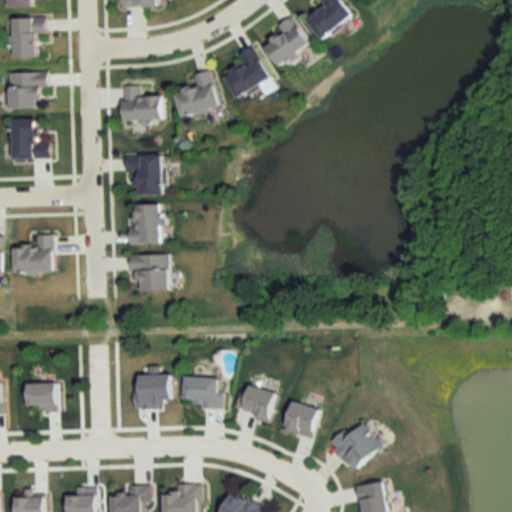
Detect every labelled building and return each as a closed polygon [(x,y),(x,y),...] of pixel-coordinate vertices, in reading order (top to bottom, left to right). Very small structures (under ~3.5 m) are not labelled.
[(355,11),(343,0),(323,0),(326,4),(309,21),(327,39),(355,11)] [(283,33),(267,44),(283,66),(314,44),(294,16),(279,27),(283,33)] [(16,17),(16,56),(40,56),(40,35),(48,35),(48,17),(16,17)] [(228,76),(241,98),(275,78),(255,45),(238,56),(244,66),(228,76)] [(184,117),(222,108),(213,71),(196,75),(198,87),(178,92),(184,117)] [(11,108),(48,108),(48,72),(11,72),(11,108)] [(127,86),(127,122),(166,122),(166,96),(143,96),(143,86),(127,86)] [(16,119),(16,158),(52,158),(52,141),(40,141),(40,119),(16,119)] [(165,155),(129,156),(129,174),(142,173),(142,196),(166,195),(165,155)] [(139,205),(140,227),(131,227),(132,244),(165,243),(164,204),(139,205)] [(56,272),(56,234),(38,234),(38,246),(16,246),(16,272),(56,272)] [(172,290),(171,254),(132,254),(133,273),(142,273),(143,290),(172,290)] [(223,379),(188,376),(186,405),(226,408),(227,391),(222,391),(223,379)] [(59,383),(30,383),(30,409),(40,409),(40,413),(59,413),(59,383)] [(278,393),(252,386),(249,395),(243,393),(238,409),(271,419),(278,393)] [(288,431),(314,438),(322,408),(295,402),(288,431)] [(386,444),(365,423),(352,436),(346,431),(332,444),(359,471),(386,444)] [(266,511),(268,509),(233,493),(224,511),(266,511)] [(99,511),(99,496),(71,496),(70,511),(99,511)] [(47,511),(47,498),(18,498),(17,511),(47,511)]
